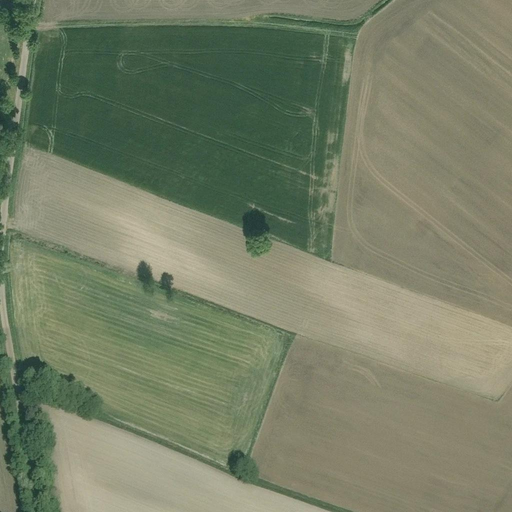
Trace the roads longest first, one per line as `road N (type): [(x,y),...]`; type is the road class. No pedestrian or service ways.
road 1 (unclassified): [(0,274),(32,0)]
road 2 (unclassified): [(35,511),(0,276)]
